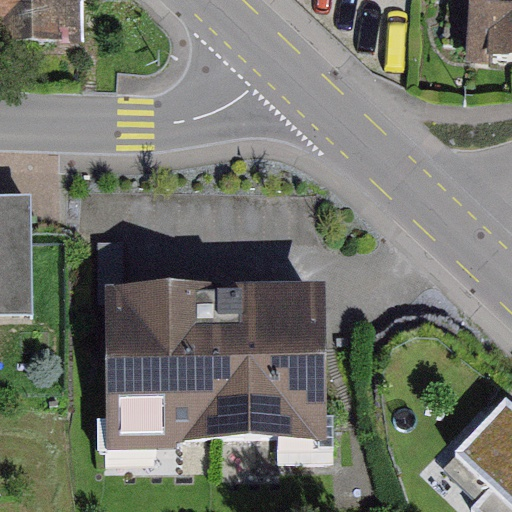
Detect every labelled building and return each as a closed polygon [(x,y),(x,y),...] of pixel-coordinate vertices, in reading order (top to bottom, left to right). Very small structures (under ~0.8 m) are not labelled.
[(93,0),(0,0),(0,50),(95,49),(93,0)] [(511,0),(477,0),(472,73),(511,75),(511,0)] [(0,326),(36,326),(34,214),(0,214),(0,326)] [(335,299),(115,302),(117,451),(336,449),(335,299)] [(511,404),(458,460),(511,511),(511,404)]
